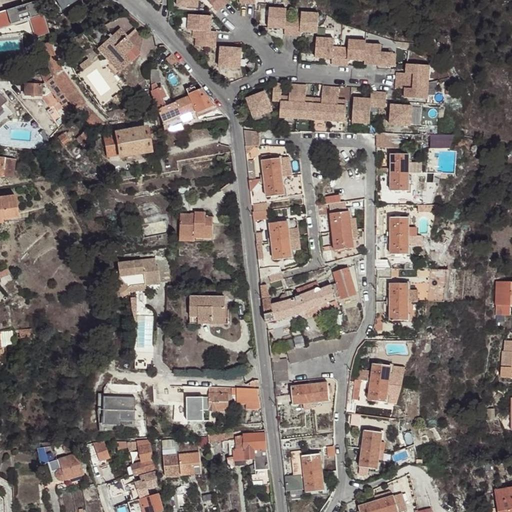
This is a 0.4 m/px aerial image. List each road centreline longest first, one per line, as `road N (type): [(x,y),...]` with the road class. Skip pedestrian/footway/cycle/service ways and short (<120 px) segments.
road 1 (residential): [(283,511),(236,123),(215,95)]
road 2 (residential): [(341,491),(341,405),(349,361),(370,316),(371,151),(364,142),(304,141)]
road 3 (unknown): [(160,304),(156,365),(165,380),(211,386),(265,378)]
road 4 (residential): [(304,141),(316,259),(288,275)]
road 5 (residential): [(215,95),(129,0)]
road 6 (residential): [(341,491),(410,469),(426,481),(437,511)]
